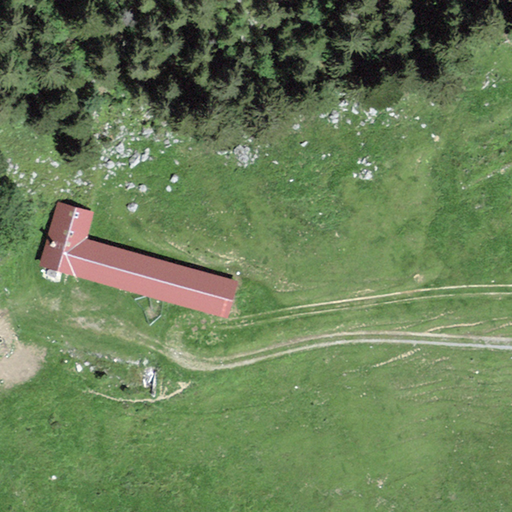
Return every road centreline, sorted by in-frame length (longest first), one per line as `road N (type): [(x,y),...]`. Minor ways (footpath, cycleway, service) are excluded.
road 1 (track): [(511,343),(366,336),(208,362),(34,311)]
road 2 (track): [(172,349),(180,326),(201,320),(227,323),(442,288),(511,288)]
